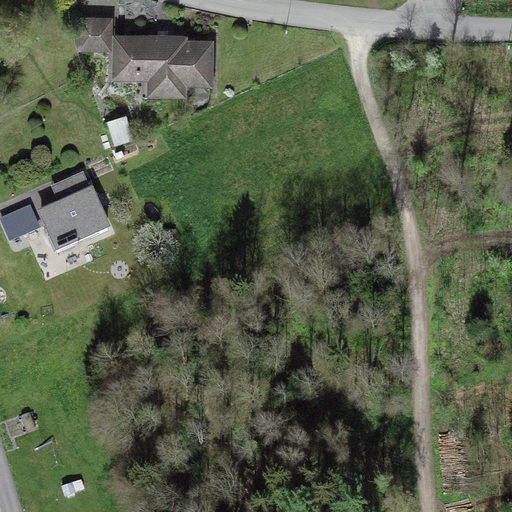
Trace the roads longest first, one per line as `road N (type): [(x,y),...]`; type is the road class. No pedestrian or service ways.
road 1 (track): [(362,21),(360,72),(414,253),(429,511)]
road 2 (residential): [(511,28),(362,21),(209,0)]
